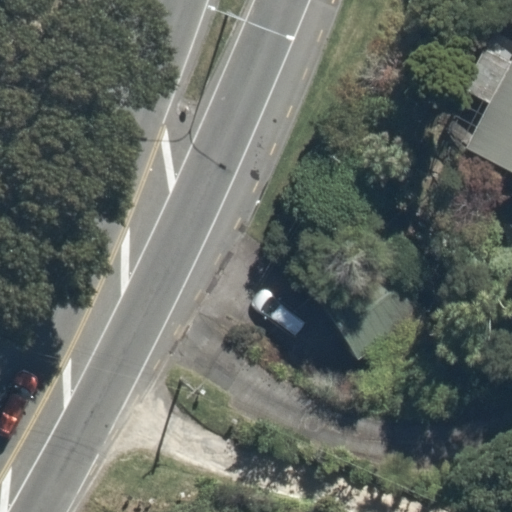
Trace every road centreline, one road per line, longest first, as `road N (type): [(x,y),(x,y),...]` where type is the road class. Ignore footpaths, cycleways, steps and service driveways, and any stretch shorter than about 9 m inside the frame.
road 1 (tertiary): [(283,0),(235,118),(120,291)]
road 2 (tertiary): [(120,291),(142,71),(164,0)]
road 3 (tertiary): [(4,511),(58,423),(120,291)]
